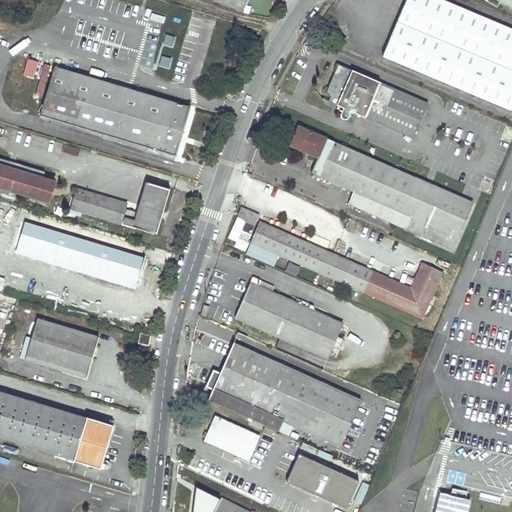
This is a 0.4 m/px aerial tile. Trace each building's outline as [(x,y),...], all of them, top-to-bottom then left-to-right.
[(210,0),(243,13),(248,0),(210,0)] [(511,111),(511,109),(511,29),(442,0),(406,0),(384,56),(511,111)] [(172,46),(175,37),(166,34),(163,43),(172,46)] [(161,56),(160,66),(169,67),(171,58),(161,56)] [(23,75),(28,77),(33,78),(37,63),(27,59),(23,75)] [(341,118),(343,120),(344,120),(346,120),(347,119),(348,119),(349,117),(352,112),(413,138),(428,104),(338,65),(326,92),(330,96),(328,101),(343,108),(340,115),(340,117),(341,118)] [(55,68),(40,116),(175,157),(181,138),(190,108),(55,68)] [(348,204),(453,249),(472,203),(300,127),(292,146),(318,158),(311,173),(354,191),(348,204)] [(63,151),(77,156),(79,150),(65,145),(63,151)] [(0,187),(48,202),(54,182),(0,164),(0,187)] [(121,223),(123,217),(126,218),(124,224),(156,233),(161,218),(159,217),(161,212),(163,212),(170,189),(147,182),(137,213),(126,210),(128,204),(76,189),(70,208),(121,223)] [(261,222),(256,233),(252,243),(318,272),(327,252),(261,222)] [(34,257),(118,282),(120,276),(136,281),(143,258),(25,223),(16,254),(33,259),(34,257)] [(327,252),(318,272),(423,318),(443,273),(422,263),(411,288),(327,252)] [(296,277),(301,267),(289,262),(284,271),(296,277)] [(118,282),(134,287),(136,281),(120,276),(118,282)] [(259,286),(262,281),(253,278),(235,318),(311,351),(326,316),(259,286)] [(328,359),(344,324),(326,316),(311,351),(328,359)] [(38,318),(26,359),(86,377),(98,336),(38,318)] [(150,336),(141,334),(139,343),(148,345),(149,340),(150,336)] [(208,400),(278,432),(283,421),(340,446),(361,400),(234,343),(220,373),(213,390),(208,400)] [(214,370),(206,387),(213,390),(220,373),(214,370)] [(0,437),(100,468),(112,425),(0,391),(0,437)] [(249,461),(260,436),(216,416),(204,441),(249,461)] [(373,461),(377,462),(381,453),(377,451),(373,461)] [(287,483),(314,495),(315,494),(320,496),(319,497),(346,510),(358,482),(312,461),(307,459),(299,455),(287,483)] [(464,511),(468,497),(464,496),(466,489),(451,485),(449,492),(438,490),(433,511),(464,511)] [(249,511),(222,498),(217,508),(207,503),(207,502),(199,498),(197,511),(198,511),(249,511)]
